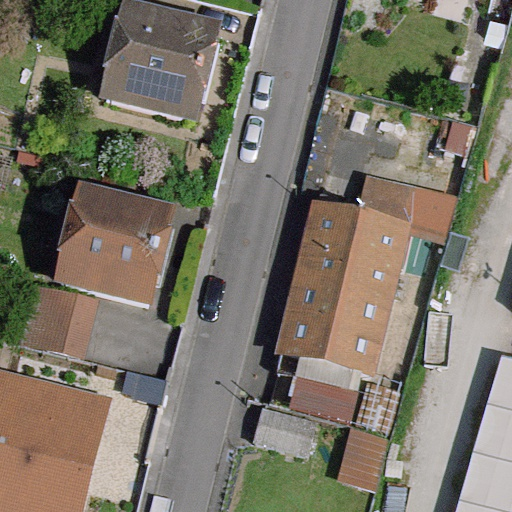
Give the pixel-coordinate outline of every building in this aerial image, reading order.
[(218,37),(134,16),(113,100),(196,121),(218,37)] [(338,203),(322,199),(284,358),(371,379),(407,230),(415,196),(369,185),(360,221),(335,215),(338,203)] [(415,196),(407,230),(444,239),(454,204),(415,196)] [(101,288),(153,301),(174,219),(88,198),(67,279),(101,288)] [(41,290),(28,346),(82,358),(89,329),(95,302),(41,290)] [(511,511),(511,361),(501,358),(456,511),(511,511)] [(167,384),(137,376),(131,398),(161,406),(167,384)] [(0,511),(38,511),(39,508),(56,511),(80,511),(106,409),(11,385),(2,419),(11,421),(2,454),(0,453),(0,511)] [(316,427),(265,414),(257,445),(308,458),(316,427)] [(390,442),(355,432),(342,482),(377,491),(390,442)]
